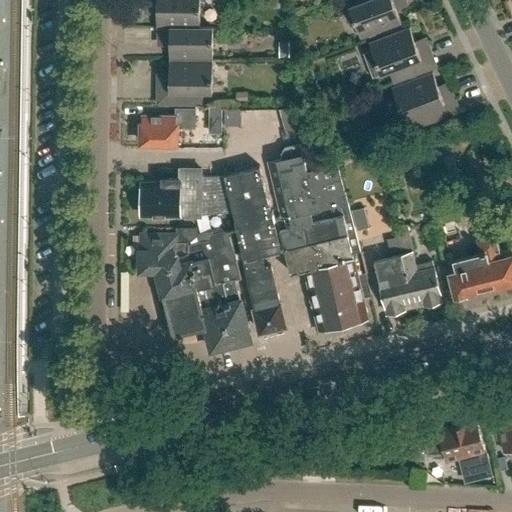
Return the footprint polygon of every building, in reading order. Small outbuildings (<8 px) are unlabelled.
[(200,25),(200,0),(145,0),(145,7),(156,7),(156,26),(200,26),(200,25)] [(405,0),(361,0),(362,1),(350,6),(361,37),(402,21),(395,4),(405,0)] [(169,59),(213,58),(213,26),(200,25),(200,26),(156,26),(156,27),(157,27),(157,40),(169,40),(169,59)] [(413,75),(420,72),(415,60),(432,54),(427,41),(417,45),(410,27),(369,42),(381,74),(409,63),(413,75)] [(213,58),(169,59),(169,77),(158,77),(157,103),(202,104),(203,91),(213,91),(213,58)] [(439,89),(432,72),(392,87),(408,129),(460,111),(450,85),(439,89)] [(210,105),(210,117),(222,118),(222,106),(210,105)] [(195,125),(195,107),(176,107),(176,112),(161,112),(161,114),(142,114),(142,141),(176,141),(176,125),(195,125)] [(273,218),(280,248),(286,247),(292,271),(304,268),(318,329),(368,317),(363,296),(370,294),(337,161),(319,166),(315,152),(269,163),(282,216),(273,218)] [(235,220),(244,258),(247,269),(246,269),(255,308),(260,330),(274,327),(274,328),(276,330),(277,331),(280,331),(282,331),(284,330),(285,329),(286,327),(286,325),(280,302),(271,263),(265,264),(263,254),(263,253),(280,248),(273,218),(272,219),(259,166),(225,175),(234,212),(235,220)] [(234,212),(225,175),(201,175),(201,168),(180,168),(180,177),(164,177),(164,181),(142,181),(142,196),(139,200),(139,207),(142,210),(142,213),(165,213),(168,216),(175,216),(178,213),(201,213),(234,212)] [(370,227),(365,208),(354,211),(359,230),(370,227)] [(398,236),(415,306),(443,299),(435,266),(418,270),(413,251),(414,251),(408,224),(395,227),(397,236),(398,236)] [(207,326),(206,326),(211,348),(250,338),(235,278),(241,277),(230,229),(212,234),(212,235),(219,260),(210,262),(215,282),(215,284),(210,285),(212,292),(200,295),(203,307),(202,308),(207,326)] [(176,236),(175,236),(159,235),(159,233),(143,233),(142,249),(140,249),(140,269),(157,269),(179,263),(176,255),(188,252),(188,244),(188,240),(176,240),(176,236)] [(511,254),(503,257),(497,234),(479,238),(483,252),(455,259),(457,269),(448,271),(455,296),(468,292),(468,294),(509,283),(511,281),(511,254)] [(203,307),(200,295),(212,292),(210,285),(215,284),(215,282),(210,262),(219,260),(212,235),(209,235),(210,239),(198,242),(188,244),(188,252),(176,255),(179,263),(157,269),(163,296),(170,294),(177,323),(179,327),(184,330),(189,330),(206,326),(207,326),(202,308),(203,307)] [(415,306),(398,236),(397,236),(386,238),(390,256),(375,259),(388,312),(415,306)] [(511,410),(495,415),(504,451),(509,450),(511,460),(511,459),(511,410)] [(446,460),(460,457),(466,480),(491,474),(477,419),(438,429),(440,437),(426,444),(428,453),(444,452),(446,460)] [(407,450),(404,461),(426,467),(429,456),(407,450)]
